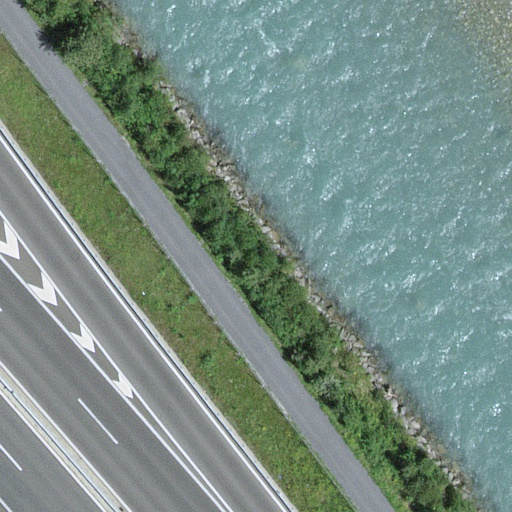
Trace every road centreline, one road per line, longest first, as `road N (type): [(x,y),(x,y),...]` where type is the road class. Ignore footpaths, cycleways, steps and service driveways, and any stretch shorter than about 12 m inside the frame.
road 1 (track): [(4,0),(387,511)]
road 2 (motorway): [(263,511),(0,169)]
road 3 (motorway): [(177,511),(0,305)]
